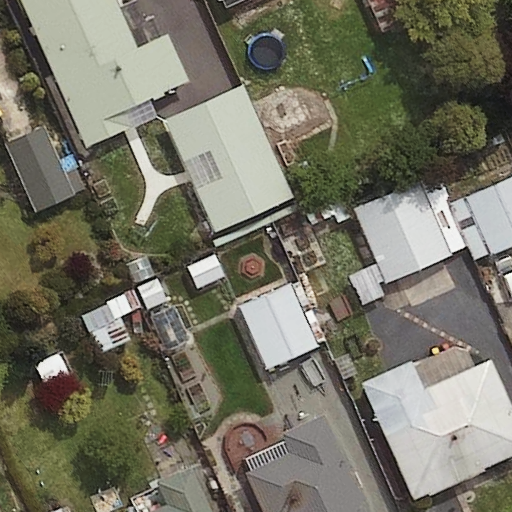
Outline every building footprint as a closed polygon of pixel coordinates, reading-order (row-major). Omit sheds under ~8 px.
[(22,0),(88,148),(132,128),(126,114),(191,85),(170,37),(139,50),(116,0),(22,0)] [(252,0),(220,0),(226,12),(252,0)] [(285,192),(236,81),(160,115),(210,226),(285,192)] [(38,120),(1,135),(33,207),(82,185),(73,165),(60,171),(38,120)] [(435,174),(353,212),(388,286),(470,248),(435,174)] [(511,179),(469,198),(494,256),(511,248),(511,179)] [(164,296),(153,274),(76,314),(95,351),(125,335),(114,315),(138,303),(141,308),(164,296)] [(292,286),(239,309),(267,371),(320,348),(292,286)] [(412,362),(363,384),(417,502),(511,458),(511,405),(492,361),(425,391),(412,362)] [(366,511),(325,418),(282,437),(291,456),(247,476),(263,511),(366,511)] [(158,511),(214,511),(196,471),(159,487),(168,508),(158,511)]
